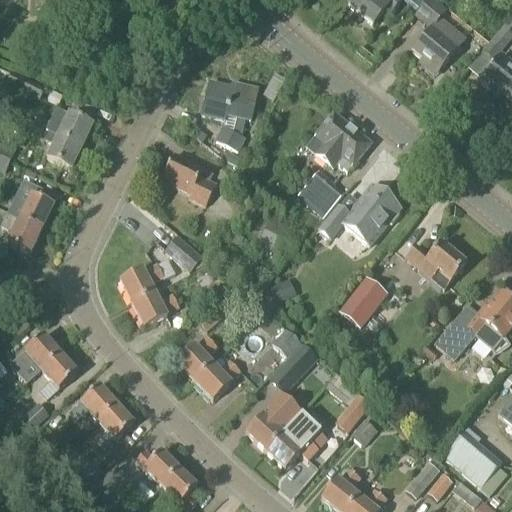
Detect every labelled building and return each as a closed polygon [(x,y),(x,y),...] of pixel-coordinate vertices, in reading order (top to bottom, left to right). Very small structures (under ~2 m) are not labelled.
[(355,0),(347,11),(372,31),(384,16),(388,20),(404,0),(355,0)] [(423,62),(439,75),(464,45),(439,23),(445,16),(430,3),(415,21),(430,34),(411,56),(421,65),(423,62)] [(511,38),(511,30),(506,26),(481,57),(491,65),(511,38)] [(480,85),(478,87),(489,97),(492,93),(511,109),(511,107),(511,69),(499,59),(493,67),(480,85)] [(44,93),(11,77),(5,89),(38,105),(44,93)] [(225,120),(250,126),(257,95),(231,89),(230,94),(208,89),(201,120),(224,125),(225,120)] [(81,116),(91,121),(94,114),(84,109),(81,116)] [(32,130),(81,154),(91,132),(67,120),(55,114),(49,126),(36,120),(32,130)] [(336,169),(347,178),(370,150),(332,120),(314,143),(323,150),(314,161),(332,175),(336,169)] [(46,164),(70,175),(81,154),(32,130),(27,139),(42,147),(43,146),(52,151),(46,164)] [(213,147),(238,159),(245,144),(221,132),(213,147)] [(206,141),(200,136),(194,143),(200,148),(206,141)] [(0,162),(10,167),(15,156),(0,148),(0,162)] [(235,170),(239,162),(228,157),(225,165),(235,170)] [(187,204),(204,212),(215,190),(208,187),(212,179),(203,174),(203,175),(173,160),(160,187),(189,201),(187,204)] [(0,178),(3,180),(10,167),(0,162),(0,178)] [(309,213),(322,225),(344,199),(334,190),(318,176),(297,200),(310,212),(309,213)] [(6,218),(41,235),(57,203),(34,191),(32,195),(21,189),(6,218)] [(342,233),(370,254),(403,215),(371,189),(347,218),(337,210),(317,236),(330,247),(342,233)] [(7,248),(29,259),(41,235),(6,218),(0,230),(0,232),(11,238),(7,248)] [(257,250),(290,266),(306,235),(274,218),(257,250)] [(236,256),(243,242),(235,238),(228,252),(236,256)] [(163,257),(189,280),(194,274),(195,275),(206,269),(202,265),(202,264),(177,242),(163,257)] [(403,265),(442,297),(465,270),(439,249),(429,261),(416,250),(403,265)] [(247,290),(250,292),(262,268),(250,262),(237,286),(247,291),(247,290)] [(119,286),(131,311),(154,299),(150,291),(164,285),(156,269),(143,276),(142,274),(119,286)] [(220,282),(211,288),(218,299),(227,293),(220,282)] [(351,328),(378,293),(365,283),(338,318),(351,328)] [(275,306),(290,300),(284,285),(269,292),(275,306)] [(229,302),(239,314),(249,306),(239,294),(229,302)] [(433,352),(453,368),(474,343),(495,361),(496,360),(509,351),(503,342),(511,331),(511,308),(500,298),(490,310),(487,307),(477,319),(465,310),(461,314),(463,316),(433,352)] [(131,311),(143,335),(166,323),(166,321),(179,314),(171,300),(158,306),(154,299),(131,311)] [(197,328),(206,338),(229,318),(220,308),(197,328)] [(270,349),(286,364),(301,349),(284,333),(270,349)] [(41,376),(59,360),(41,341),(7,371),(25,390),(41,376)] [(174,368),(193,388),(212,370),(206,364),(217,354),(205,341),(194,352),(193,350),(174,368)] [(279,372),(295,388),(317,365),(301,350),(279,372)] [(422,357),(433,366),(436,361),(426,352),(422,357)] [(37,397),(45,406),(58,395),(76,379),(59,360),(41,376),(49,386),(37,397)] [(193,388),(212,408),(230,390),(229,389),(240,378),(228,366),(217,376),(212,370),(193,388)] [(511,383),(507,379),(500,387),(507,393),(511,386),(511,383)] [(329,391),(337,398),(346,388),(337,381),(329,391)] [(94,425),(97,427),(115,410),(98,391),(68,419),(76,428),(88,417),(94,425)] [(359,399),(334,430),(347,441),(372,409),(359,399)] [(244,439),(264,458),(282,439),(282,440),(301,420),(280,400),(261,420),(262,420),(244,439)] [(511,401),(497,420),(511,432),(511,437),(510,440),(511,442),(511,401)] [(387,407),(390,422),(401,420),(400,416),(404,415),(402,404),(387,407)] [(94,447),(102,457),(114,446),(133,429),(115,410),(97,427),(97,428),(105,437),(94,447)] [(349,442),(363,454),(377,437),(363,426),(349,442)] [(31,440),(42,451),(50,444),(53,441),(43,429),(40,432),(31,440)] [(264,458),(284,477),(302,458),(300,456),(311,445),(298,434),(288,445),(282,440),(282,439),(264,458)] [(476,491),(480,495),(501,470),(473,446),(475,443),(466,436),(457,447),(442,466),(475,492),(476,491)] [(143,475),(161,492),(178,475),(160,457),(153,464),(145,456),(133,467),(142,476),(143,475)] [(404,496),(415,505),(439,477),(427,468),(404,496)] [(80,485),(88,493),(102,479),(94,470),(80,485)] [(92,493),(88,496),(100,509),(104,505),(127,484),(116,472),(104,482),(92,493)] [(320,505),(327,511),(349,511),(357,502),(351,497),(360,485),(347,474),(337,486),(336,485),(320,505)] [(178,510),(179,511),(193,511),(198,507),(189,499),(196,492),(178,475),(161,492),(179,509),(178,510)] [(426,499),(436,508),(451,488),(441,479),(426,499)] [(511,485),(503,492),(511,501),(511,499),(511,485)] [(349,511),(381,511),(386,506),(373,495),(364,507),(357,502),(349,511)]
